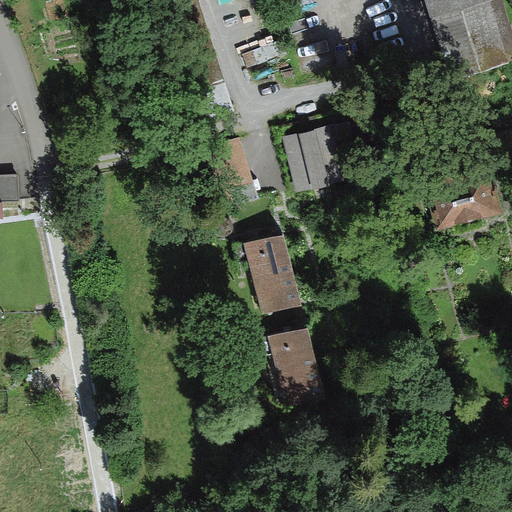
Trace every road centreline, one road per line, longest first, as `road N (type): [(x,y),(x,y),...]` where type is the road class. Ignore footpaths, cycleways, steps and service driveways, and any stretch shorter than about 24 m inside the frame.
road 1 (track): [(41,161),(105,507)]
road 2 (track): [(41,161),(116,158),(258,119)]
road 3 (residential): [(0,27),(41,161)]
